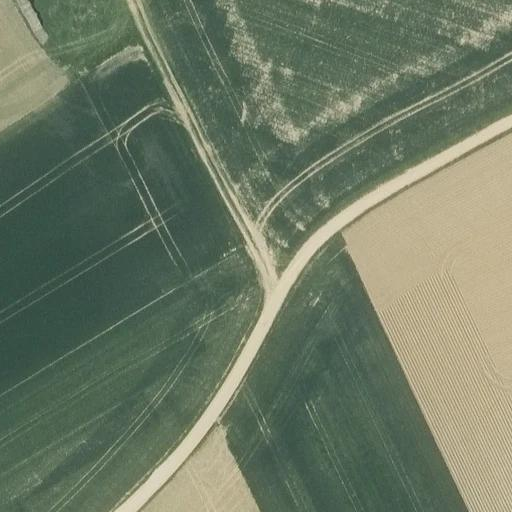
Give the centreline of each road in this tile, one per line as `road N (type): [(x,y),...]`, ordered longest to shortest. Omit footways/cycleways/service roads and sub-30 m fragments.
road 1 (track): [(125,511),(214,411),(309,245),(511,119)]
road 2 (track): [(130,0),(275,301)]
